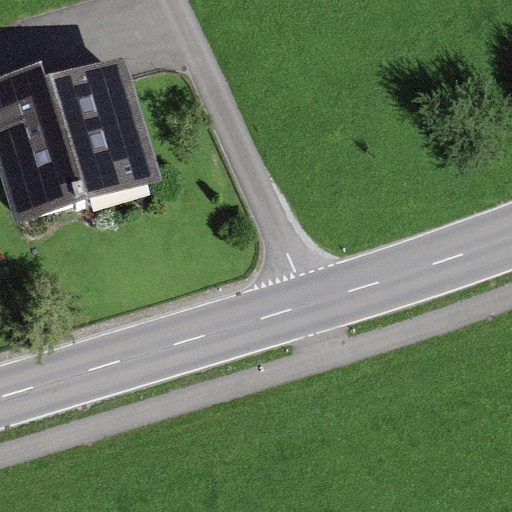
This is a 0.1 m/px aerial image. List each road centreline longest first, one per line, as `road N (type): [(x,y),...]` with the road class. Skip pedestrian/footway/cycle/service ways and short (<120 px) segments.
road 1 (tertiary): [(0,399),(511,236)]
road 2 (track): [(309,305),(174,0)]
